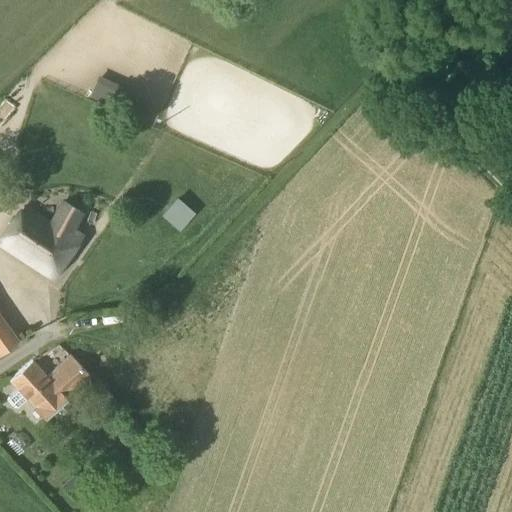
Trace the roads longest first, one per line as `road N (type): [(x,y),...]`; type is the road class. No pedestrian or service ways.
road 1 (track): [(0,367),(46,338),(173,312),(395,83)]
road 2 (track): [(511,199),(395,83),(366,0)]
